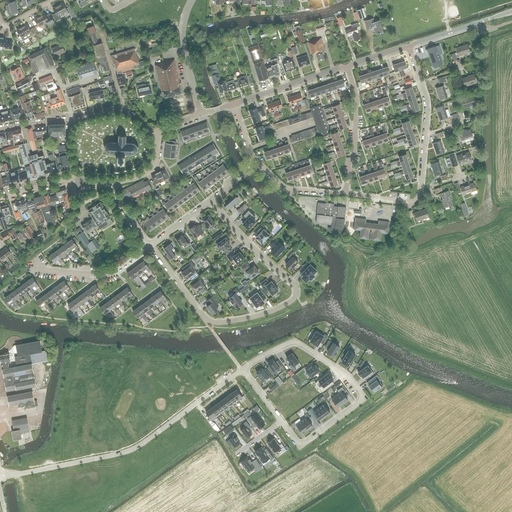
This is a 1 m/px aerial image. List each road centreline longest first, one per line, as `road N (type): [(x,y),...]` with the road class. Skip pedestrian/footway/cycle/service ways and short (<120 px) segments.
road 1 (residential): [(150,245),(212,322),(291,301),(294,284),(210,200)]
road 2 (residential): [(0,477),(129,450),(241,370)]
road 3 (residential): [(241,370),(294,340),(349,376),(365,397),(299,447),(281,421)]
road 4 (residential): [(345,192),(418,197),(426,104),(408,47)]
road 5 (residential): [(233,103),(250,155),(280,186),(345,192)]
road 6 (residential): [(25,268),(105,275),(150,245)]
road 7 (residential): [(345,192),(355,127),(347,67)]
road 8 (tertiary): [(233,103),(347,67)]
